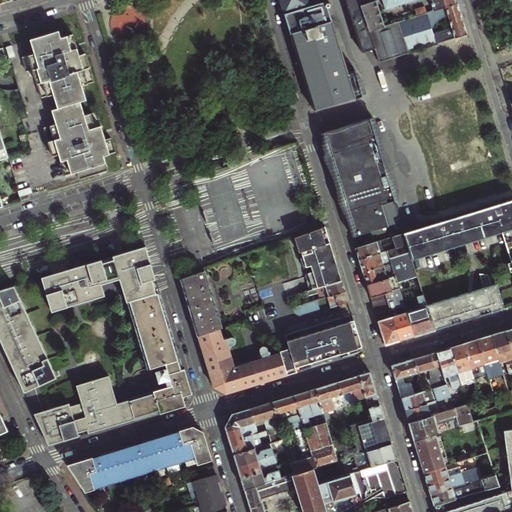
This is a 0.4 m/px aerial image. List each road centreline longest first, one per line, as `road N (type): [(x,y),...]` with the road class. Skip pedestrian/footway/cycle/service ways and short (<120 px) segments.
road 1 (residential): [(266,0),(374,359)]
road 2 (residential): [(210,409),(140,177)]
road 3 (residential): [(140,177),(86,0)]
road 4 (residential): [(210,409),(41,461)]
road 5 (residential): [(374,359),(210,409)]
road 6 (residential): [(374,359),(422,511)]
road 7 (residential): [(511,150),(464,0)]
road 8 (residential): [(140,177),(0,220)]
road 9 (residential): [(511,318),(374,359)]
